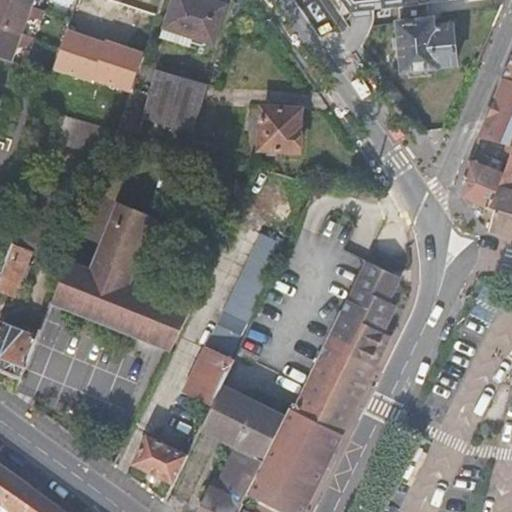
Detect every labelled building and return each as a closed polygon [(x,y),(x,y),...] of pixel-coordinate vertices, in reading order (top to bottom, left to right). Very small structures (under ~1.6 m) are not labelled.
[(0,0),(0,61),(11,65),(15,54),(32,50),(35,41),(22,36),(26,26),(42,22),(44,15),(31,11),(35,0),(0,0)] [(214,45),(227,7),(205,0),(175,0),(163,37),(190,46),(193,38),(214,45)] [(341,0),(349,10),(371,7),(372,11),(420,6),(428,5),(467,0),(341,0)] [(428,5),(420,6),(422,23),(430,22),(428,5)] [(400,39),(401,50),(402,71),(408,71),(409,78),(431,77),(431,69),(455,67),(451,28),(431,30),(430,23),(422,23),(399,26),(400,39)] [(401,50),(400,39),(392,40),(394,51),(401,50)] [(511,81),(511,55),(502,79),(511,81)] [(205,85),(157,72),(143,121),(191,135),(205,85)] [(511,81),(502,79),(477,139),(511,148),(511,81)] [(119,132),(129,135),(140,104),(127,100),(117,131),(119,132)] [(260,134),(262,110),(250,110),(248,133),(260,134)] [(259,151),(297,153),(300,112),(262,110),(260,134),(259,151)] [(52,144),(108,159),(119,132),(117,131),(62,116),(52,144)] [(511,153),(502,178),(490,209),(496,211),(490,230),(509,235),(511,235),(511,153)] [(490,209),(502,178),(467,164),(458,186),(466,201),(490,209)] [(36,258),(58,200),(34,191),(0,281),(0,294),(12,299),(20,279),(23,280),(28,267),(24,266),(29,255),(36,258)] [(155,218),(117,203),(94,264),(99,266),(96,273),(91,271),(86,269),(70,310),(149,342),(156,328),(165,332),(168,319),(163,316),(170,303),(129,287),(121,283),(123,276),(132,279),(155,218)] [(215,330),(184,393),(211,406),(220,387),(239,347),(296,228),(273,217),(218,331),(215,330)] [(52,303),(70,310),(86,269),(68,262),(52,303)] [(388,304),(399,279),(366,263),(358,280),(341,315),(382,335),(395,307),(388,304)] [(123,276),(121,283),(129,287),(132,279),(123,276)] [(168,319),(165,332),(156,328),(149,342),(170,351),(190,311),(170,303),(163,316),(168,319)] [(390,338),(382,335),(341,315),(327,343),(375,368),(383,351),(390,338)] [(38,340),(1,325),(0,326),(0,372),(21,381),(22,381),(38,340)] [(306,387),(295,408),(343,433),(358,402),(375,368),(327,343),(306,387)] [(200,431),(236,448),(221,480),(215,477),(196,511),(240,511),(249,496),(287,419),(220,387),(211,406),(200,431)] [(304,511),(319,481),(343,433),(295,408),(292,407),(287,419),(249,496),(279,511),(304,511)] [(173,486),(187,456),(148,437),(133,466),(173,486)] [(0,507),(6,511),(26,511),(38,495),(15,478),(0,467),(0,507)] [(61,511),(38,495),(26,511),(61,511)] [(279,511),(249,496),(240,511),(279,511)]
